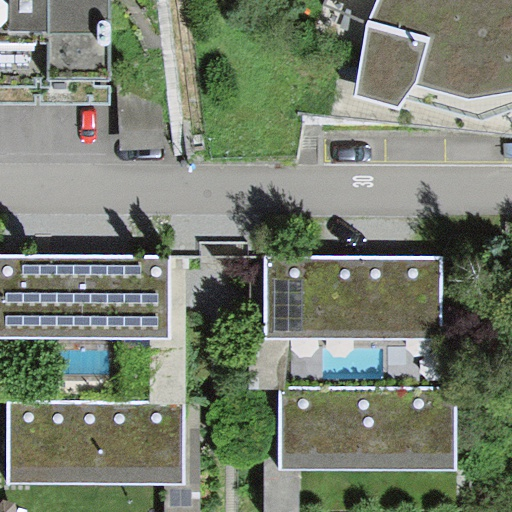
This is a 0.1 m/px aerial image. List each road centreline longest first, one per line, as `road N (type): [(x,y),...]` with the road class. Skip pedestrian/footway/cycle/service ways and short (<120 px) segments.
road 1 (residential): [(213,181),(511,194)]
road 2 (residential): [(213,181),(0,187)]
